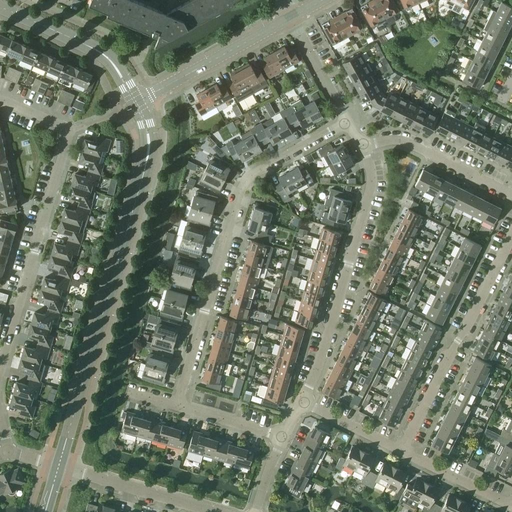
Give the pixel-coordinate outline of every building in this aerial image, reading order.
[(89,0),(88,5),(108,12),(106,15),(143,30),(145,27),(149,29),(148,32),(149,33),(151,29),(153,30),(151,34),(156,36),(158,32),(160,33),(158,39),(161,44),(188,29),(186,26),(191,24),(193,27),(201,22),(200,19),(204,17),(206,20),(215,15),(213,12),(217,9),(219,13),(228,8),(226,5),(230,2),(232,5),(234,5),(232,2),(235,0),(190,0),(166,14),(163,9),(161,11),(134,0),(89,0)] [(377,0),(375,2),(388,26),(394,22),(395,19),(394,15),(399,12),(392,0),(377,0)] [(400,0),(404,9),(406,9),(406,10),(407,10),(409,9),(410,8),(409,7),(419,3),(417,0),(400,0)] [(444,6),(451,10),(455,0),(444,0),(445,0),(443,4),(444,6)] [(455,0),(451,10),(460,14),(463,9),(468,11),(473,0),(455,0)] [(376,25),(379,31),(388,26),(375,2),(367,6),(366,4),(360,7),(371,28),(376,25)] [(496,12),(511,20),(511,7),(501,2),(496,12)] [(338,19),(348,37),(363,29),(352,8),(345,12),(347,14),(338,19)] [(488,20),(507,30),(511,20),(496,12),(492,10),(488,20)] [(328,21),(321,25),(333,45),(340,41),(342,45),(350,41),(348,37),(338,19),(329,24),(328,21)] [(486,31),(503,40),(507,30),(488,20),(483,30),(486,31)] [(482,41),(498,49),(503,40),(486,31),(482,41)] [(0,50),(6,53),(12,41),(0,35),(0,50)] [(6,53),(20,59),(25,46),(12,41),(6,53)] [(477,51),(493,59),(498,49),(482,41),(477,51)] [(20,59),(33,65),(38,52),(25,46),(20,59)] [(274,52),(284,69),(293,64),(294,64),(299,61),(293,50),(288,53),(284,47),(274,52)] [(472,60),(488,69),(493,59),(477,51),(472,60)] [(33,65),(46,71),(52,58),(38,52),(33,65)] [(262,67),(269,78),(274,75),(284,69),(274,52),(264,58),(267,64),(262,67)] [(343,63),(348,73),(365,63),(360,54),(343,63)] [(46,71),(59,76),(65,63),(52,58),(46,71)] [(463,68),(483,78),(488,69),(472,60),(468,59),(463,68)] [(59,76),(73,82),(78,69),(65,63),(59,76)] [(348,73),(353,82),(370,73),(365,63),(348,73)] [(240,71),(253,94),(268,85),(259,69),(254,72),(250,65),(240,71)] [(4,78),(10,81),(15,70),(9,67),(4,78)] [(462,80),(478,88),(483,78),(463,68),(462,67),(459,72),(465,75),(462,80)] [(85,90),(90,92),(95,80),(90,78),(92,75),(78,69),(73,82),(86,88),(85,90)] [(10,81),(16,84),(21,72),(15,70),(10,81)] [(228,85),(237,102),(253,94),(240,71),(230,76),(234,82),(228,85)] [(353,82),(358,92),(375,82),(370,73),(353,82)] [(30,90),(37,93),(41,81),(35,78),(30,90)] [(37,93),(43,95),(48,84),(41,81),(37,93)] [(369,98),(373,105),(382,96),(380,92),(381,92),(375,82),(358,92),(364,101),(369,98)] [(206,89),(216,107),(225,101),(226,102),(231,99),(225,87),(220,90),(216,84),(206,89)] [(194,104),(201,115),(206,112),(216,107),(206,89),(196,95),(200,101),(194,104)] [(57,101),(63,104),(68,93),(62,90),(57,101)] [(380,110),(390,115),(399,97),(389,92),(386,97),(382,96),(373,105),(380,109),(380,110)] [(63,104),(69,107),(74,95),(68,93),(63,104)] [(313,101),(304,106),(313,122),(314,121),(315,122),(320,119),(320,118),(323,117),(317,107),(323,104),(317,94),(311,97),(313,101)] [(390,115),(399,120),(408,102),(399,97),(390,115)] [(292,108),(286,111),(294,125),(300,122),(303,128),(305,126),(306,127),(311,124),(311,123),(313,122),(304,106),(300,100),(294,103),(291,105),(292,108)] [(399,120),(409,124),(418,107),(408,102),(399,120)] [(409,124),(419,129),(428,112),(418,107),(409,124)] [(283,118),(273,123),(282,139),(283,138),(284,139),(290,136),(290,135),(292,133),(289,128),(294,125),(286,111),(281,114),(283,118)] [(419,129),(429,134),(437,117),(428,112),(419,129)] [(435,129),(445,134),(453,118),(443,113),(435,129)] [(453,118),(445,134),(455,139),(463,123),(464,121),(460,119),(459,121),(453,118)] [(262,124),(256,127),(264,143),(270,140),(272,144),(275,143),(275,144),(281,141),(281,140),(282,139),(273,123),(271,119),(262,124)] [(455,139),(465,144),(473,128),(463,123),(455,139)] [(474,149),(482,133),(485,128),(475,123),(473,128),(465,144),(474,149)] [(243,140),(252,156),(253,155),(254,156),(259,153),(259,152),(262,150),(259,146),(264,143),(256,127),(250,131),(252,135),(243,140)] [(474,149),(484,154),(492,138),(482,133),(474,149)] [(81,151),(100,156),(102,150),(107,152),(110,141),(97,137),(96,143),(85,139),(81,151)] [(484,154),(494,158),(502,142),(492,138),(484,154)] [(238,155),(242,161),(244,160),(245,161),(250,158),(250,156),(252,156),(243,140),(233,145),(231,141),(225,144),(233,158),(238,155)] [(494,158),(503,163),(511,147),(502,142),(494,158)] [(323,156),(328,166),(348,155),(347,153),(348,152),(345,147),(344,147),(342,145),(333,150),(330,144),(318,151),(321,157),(323,156)] [(503,163),(511,167),(511,147),(503,163)] [(87,171),(100,175),(103,164),(98,162),(100,156),(81,151),(78,162),(89,166),(87,171)] [(328,166),(336,181),(347,175),(344,170),(353,165),(352,162),(353,161),(350,156),(349,156),(348,155),(328,166)] [(212,156),(205,169),(223,178),(227,170),(230,171),(233,166),(212,156)] [(0,167),(0,178),(10,176),(7,166),(0,167)] [(289,172),(288,173),(296,188),(306,183),(308,187),(314,184),(308,173),(306,169),(300,172),(298,167),(295,168),(294,168),(289,171),(289,172)] [(198,184),(219,194),(222,188),(219,186),(223,178),(205,169),(198,184)] [(414,186),(424,191),(432,175),(422,170),(414,186)] [(71,185),(90,191),(91,185),(97,186),(100,175),(87,171),(86,177),(75,174),(71,185)] [(275,186),(283,201),(289,198),(287,194),(296,188),(288,173),(286,173),(285,173),(280,176),(280,177),(278,178),(280,183),(275,186)] [(424,191),(434,196),(442,180),(432,175),(424,191)] [(0,178),(0,189),(12,187),(10,176),(0,178)] [(434,196),(444,200),(452,184),(442,180),(434,196)] [(444,200),(453,205),(461,189),(452,184),(444,200)] [(71,185),(68,197),(79,200),(77,206),(90,210),(93,198),(95,192),(90,191),(71,185)] [(0,189),(0,200),(14,197),(12,187),(0,189)] [(324,205),(330,207),(348,212),(348,210),(349,211),(351,204),(350,204),(351,201),(341,198),(342,192),(331,189),(328,199),(326,199),(324,205)] [(453,205),(463,210),(471,194),(461,189),(453,205)] [(196,191),(191,206),(210,212),(212,203),(216,204),(217,198),(196,191)] [(463,210),(473,215),(481,199),(471,194),(463,210)] [(14,197),(0,200),(0,211),(6,211),(7,214),(16,214),(15,209),(17,208),(14,197)] [(473,215),(482,220),(491,204),(481,199),(473,215)] [(482,220),(493,225),(501,209),(491,204),(482,220)] [(251,219),(268,224),(271,213),(276,215),(278,208),(266,205),(264,211),(254,208),(253,211),(252,211),(251,217),(251,219)] [(61,220),(80,225),(85,227),(90,210),(77,206),(75,212),(64,208),(61,220)] [(191,206),(187,221),(209,228),(211,222),(207,221),(210,212),(191,206)] [(321,222),(332,226),(334,220),(344,223),(345,220),(346,220),(348,214),(347,214),(348,212),(330,207),(328,213),(324,212),(321,222)] [(403,219),(419,228),(424,217),(408,209),(403,219)] [(0,230),(13,234),(16,224),(0,218),(0,230)] [(256,238),(270,242),(272,236),(265,234),(268,224),(251,219),(251,220),(249,220),(248,226),(249,227),(248,230),(258,233),(256,238)] [(398,229),(414,237),(419,228),(403,219),(398,229)] [(67,240),(80,244),(83,233),(78,231),(80,225),(61,220),(58,231),(69,235),(67,240)] [(187,221),(182,236),(201,242),(204,233),(207,234),(209,228),(187,221)] [(319,239),(336,244),(340,233),(322,228),(319,239)] [(393,239),(409,247),(414,237),(398,229),(393,239)] [(0,241),(10,245),(13,234),(0,230),(0,241)] [(178,251),(200,258),(202,252),(198,251),(201,242),(182,236),(178,251)] [(459,248),(475,256),(480,245),(464,237),(459,248)] [(316,249),(333,254),(336,244),(319,239),(316,249)] [(388,248),(404,256),(409,247),(393,239),(388,248)] [(51,254),(69,260),(71,254),(76,255),(80,244),(67,240),(65,246),(54,243),(51,254)] [(0,253),(7,255),(10,245),(0,241),(0,253)] [(251,241),(247,252),(265,257),(268,246),(251,241)] [(383,258),(399,266),(404,256),(388,248),(383,258)] [(454,257),(470,265),(475,256),(459,248),(454,257)] [(313,260),(330,265),(333,254),(316,249),(313,260)] [(244,262),(262,267),(267,269),(270,258),(265,257),(247,252),(244,262)] [(57,275),(70,279),(73,268),(68,266),(69,260),(51,254),(48,266),(59,269),(57,275)] [(177,255),(173,270),(191,276),(194,267),(197,268),(199,262),(177,255)] [(449,267),(465,275),(470,265),(454,257),(449,267)] [(378,268),(395,276),(399,266),(383,258),(378,268)] [(310,270),(327,275),(330,265),(313,260),(310,270)] [(241,273),(259,278),(262,267),(244,262),(241,273)] [(445,277),(461,285),(465,275),(449,267),(445,277)] [(374,277),(390,285),(395,276),(378,268),(374,277)] [(173,270),(168,285),(190,291),(192,285),(189,284),(191,276),(173,270)] [(307,280),(324,285),(327,275),(310,270),(307,280)] [(238,283),(256,288),(259,278),(241,273),(238,283)] [(41,289),(59,294),(61,288),(66,290),(70,279),(57,275),(55,281),(44,278),(41,289)] [(369,288),(385,296),(390,285),(374,277),(369,288)] [(440,286),(456,294),(461,285),(445,277),(440,286)] [(304,291),(321,296),(324,285),(307,280),(304,291)] [(271,292),(277,294),(280,284),(276,282),(274,287),(273,286),(271,292)] [(235,293),(253,298),(256,288),(238,283),(235,293)] [(502,293),(511,298),(511,286),(507,284),(502,293)] [(168,285),(164,300),(182,305),(185,297),(188,298),(190,291),(168,285)] [(435,296),(451,304),(456,294),(440,286),(435,296)] [(47,310),(60,313),(63,302),(58,301),(59,294),(41,289),(38,301),(49,304),(47,310)] [(301,301),(318,306),(321,296),(304,291),(301,301)] [(232,304),(250,309),(253,298),(235,293),(232,304)] [(365,303),(381,311),(386,301),(370,293),(365,303)] [(497,303),(511,310),(511,298),(502,293),(497,303)] [(430,306),(446,314),(451,304),(435,296),(430,306)] [(160,315),(181,321),(183,315),(180,314),(182,305),(164,300),(160,315)] [(298,312),(315,317),(318,306),(301,301),(298,312)] [(360,313),(377,321),(381,311),(365,303),(360,313)] [(493,313),(510,321),(511,317),(511,310),(497,303),(493,313)] [(229,315),(247,320),(250,309),(232,304),(229,315)] [(425,316),(441,324),(446,314),(430,306),(425,316)] [(31,324),(49,329),(51,323),(56,324),(60,313),(47,310),(45,315),(34,312),(31,324)] [(295,322),(312,327),(315,317),(298,312),(295,322)] [(356,322),(372,330),(377,321),(360,313),(356,322)] [(488,322),(505,331),(510,321),(493,313),(488,322)] [(220,316),(217,327),(234,332),(238,321),(220,316)] [(158,319),(154,334),(173,339),(175,330),(179,331),(180,325),(158,319)] [(420,331),(438,339),(443,329),(425,320),(420,331)] [(351,332),(367,340),(372,330),(356,322),(351,332)] [(483,332),(500,341),(505,331),(488,322),(483,332)] [(37,344),(49,348),(53,337),(47,335),(49,329),(31,324),(28,335),(38,338),(37,344)] [(283,335),(300,340),(303,329),(286,324),(283,335)] [(217,327),(214,338),(231,343),(234,332),(217,327)] [(415,340),(433,349),(438,339),(420,331),(415,340)] [(362,350),(366,352),(371,342),(367,340),(351,332),(346,342),(362,350)] [(478,342),(496,350),(500,341),(483,332),(478,342)] [(148,347),(148,348),(172,355),(173,349),(170,348),(173,339),(154,334),(150,347),(148,347)] [(280,345),(297,350),(300,340),(283,335),(280,345)] [(214,338),(211,348),(228,353),(231,343),(214,338)] [(411,350),(428,359),(433,349),(415,340),(411,350)] [(341,352),(357,360),(362,350),(346,342),(341,352)] [(473,352),(491,361),(496,350),(478,342),(473,352)] [(21,358),(39,364),(41,357),(46,359),(49,348),(37,344),(35,350),(24,347),(21,358)] [(277,356),(294,361),(297,350),(280,345),(277,356)] [(149,350),(145,364),(164,369),(166,360),(170,361),(172,355),(148,348),(147,350),(149,350)] [(211,348),(208,358),(225,363),(228,353),(211,348)] [(406,360),(423,368),(428,359),(411,350),(406,360)] [(336,361),(352,369),(357,360),(341,352),(336,361)] [(274,366),(291,371),(294,361),(277,356),(274,366)] [(470,367),(486,375),(491,365),(475,357),(470,367)] [(21,358),(17,370),(28,373),(27,379),(29,380),(29,379),(39,382),(43,371),(44,365),(39,364),(21,358)] [(205,369),(222,374),(228,375),(231,365),(225,363),(208,358),(205,369)] [(401,369),(418,378),(423,368),(406,360),(401,369)] [(331,371),(347,379),(352,369),(336,361),(331,371)] [(141,379),(163,385),(165,379),(161,378),(164,369),(145,364),(141,379)] [(271,376),(288,381),(291,371),(274,366),(271,376)] [(369,378),(371,379),(376,369),(372,367),(367,377),(369,378)] [(465,377),(481,385),(486,375),(470,367),(465,377)] [(214,389),(219,390),(221,385),(219,384),(222,374),(205,369),(202,380),(216,384),(214,389)] [(396,379),(414,388),(418,378),(401,369),(396,379)] [(326,381),(343,389),(347,379),(331,371),(326,381)] [(268,387),(285,392),(288,381),(271,376),(268,387)] [(460,387),(476,395),(481,385),(465,377),(460,387)] [(13,393),(31,399),(33,393),(38,394),(42,383),(39,382),(29,379),(29,380),(27,385),(16,382),(13,393)] [(391,388),(409,397),(414,388),(396,379),(391,388)] [(321,391),(337,399),(343,389),(326,381),(321,391)] [(262,385),(259,396),(263,397),(261,403),(270,406),(275,408),(277,401),(282,403),(285,392),(268,387),(262,385)] [(455,396),(471,404),(476,395),(460,387),(455,396)] [(386,398),(404,407),(409,397),(391,388),(386,398)] [(19,414),(32,418),(35,406),(30,405),(31,399),(13,393),(10,405),(21,408),(19,414)] [(450,406),(466,414),(471,404),(455,396),(450,406)] [(382,408),(399,417),(404,407),(386,398),(382,408)] [(377,406),(372,416),(394,427),(399,417),(382,408),(377,406)] [(446,416),(462,424),(466,414),(450,406),(446,416)] [(121,431),(136,436),(141,419),(132,416),(133,414),(126,412),(121,431)] [(441,425),(457,433),(462,424),(446,416),(441,425)] [(136,436),(151,440),(157,421),(151,419),(150,421),(141,419),(136,436)] [(500,435),(511,441),(511,440),(511,419),(506,430),(503,429),(500,435)] [(151,440),(166,445),(171,427),(162,425),(163,422),(157,421),(151,440)] [(436,435),(452,443),(457,433),(441,425),(436,435)] [(166,445),(182,449),(187,430),(181,428),(180,430),(171,427),(166,445)] [(305,440),(323,449),(330,435),(314,427),(310,435),(308,434),(305,440)] [(187,451),(203,455),(208,438),(199,435),(200,433),(193,431),(187,451)] [(431,445),(447,453),(452,443),(436,435),(431,445)] [(499,443),(494,454),(511,462),(511,447),(509,446),(511,441),(500,435),(501,436),(498,442),(499,443)] [(203,455),(218,460),(224,440),(217,438),(217,441),(208,438),(203,455)] [(218,460),(233,464),(238,447),(229,444),(230,442),(224,440),(218,460)] [(300,455),(316,463),(323,449),(305,440),(302,446),(304,447),(300,455)] [(233,464),(248,469),(254,449),(247,447),(247,449),(238,447),(233,464)] [(343,465),(353,470),(363,452),(357,449),(357,450),(352,447),(346,459),(340,457),(335,467),(341,470),(343,465)] [(360,482),(366,485),(372,473),(367,470),(373,458),(368,456),(369,454),(363,452),(353,470),(364,475),(360,482)] [(493,453),(484,471),(494,476),(497,470),(509,476),(511,470),(511,462),(494,454),(493,453)] [(291,468),(309,477),(316,463),(300,455),(296,463),(294,462),(291,468)] [(375,481),(386,486),(395,468),(389,465),(389,466),(384,463),(378,476),(372,473),(366,485),(372,488),(375,481)] [(286,483),(302,491),(309,477),(291,468),(288,474),(290,475),(286,483)] [(393,497),(399,500),(405,489),(399,486),(405,474),(400,472),(401,471),(395,468),(386,486),(396,492),(393,497)] [(0,493),(4,491),(5,493),(7,492),(8,494),(10,494),(12,494),(14,494),(15,492),(16,490),(16,488),(18,487),(16,484),(23,482),(17,469),(11,472),(10,470),(0,474),(0,493)] [(415,508),(418,503),(427,484),(422,481),(421,482),(416,479),(413,486),(409,485),(407,484),(405,489),(399,500),(415,508)] [(421,511),(424,511),(433,511),(437,505),(431,502),(437,490),(432,488),(433,487),(427,484),(418,503),(424,505),(421,511)] [(453,511),(459,500),(454,497),(453,498),(448,496),(442,508),(437,505),(433,511),(453,511)] [(459,500),(453,511),(466,511),(467,511),(470,506),(465,504),(465,503),(459,500)] [(107,511),(109,507),(99,504),(98,506),(87,503),(84,511),(107,511)]
